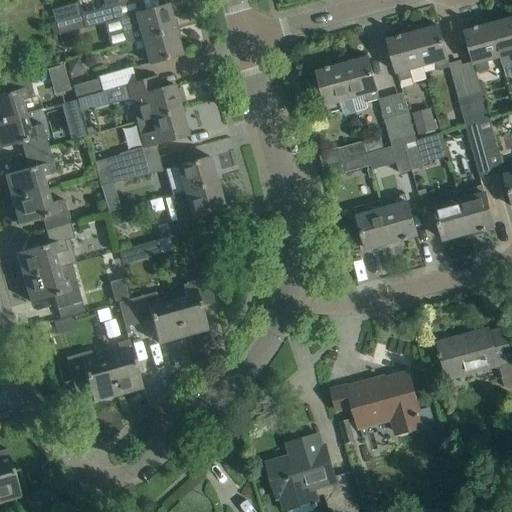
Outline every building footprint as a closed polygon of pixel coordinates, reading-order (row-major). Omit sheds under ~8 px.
[(133,41),(133,42),(175,30),(168,4),(144,11),(141,0),(130,0),(81,14),(81,15),(55,22),(50,23),(53,34),(58,33),(58,34),(84,26),(85,27),(119,18),(126,43),(133,41)] [(52,10),(55,22),(81,15),(81,14),(78,3),(52,10)] [(511,17),(491,23),(500,57),(503,65),(511,62),(511,17)] [(491,23),(466,30),(475,64),(477,72),(490,69),(488,60),(500,57),(491,23)] [(439,25),(415,32),(424,66),(436,62),(438,70),(451,67),(439,25)] [(136,51),(145,48),(149,63),(182,54),(175,30),(133,42),(136,51)] [(411,69),(424,66),(415,32),(388,39),(400,81),(413,78),(411,69)] [(368,57),(344,64),(357,111),(366,109),(368,106),(368,102),(380,99),(368,57)] [(329,112),(342,109),(343,111),(346,115),(357,111),(344,64),(318,71),(329,112)] [(0,94),(0,120),(23,114),(19,100),(35,96),(28,72),(3,79),(7,92),(0,94)] [(74,86),(77,98),(102,91),(99,79),(74,86)] [(138,96),(129,98),(133,110),(137,123),(152,119),(181,111),(180,105),(184,104),(180,90),(176,91),(174,86),(138,96)] [(77,98),(80,110),(106,103),(102,91),(77,98)] [(483,92),(472,95),(479,122),(491,119),(484,92),(483,92)] [(472,95),(458,99),(466,126),(479,122),(472,95)] [(432,107),(413,113),(419,134),(438,129),(432,107)] [(144,147),(120,153),(121,154),(124,167),(159,157),(156,144),(169,140),(188,135),(181,111),(152,119),(156,131),(140,136),(144,147)] [(398,115),(405,142),(417,139),(410,112),(398,115)] [(0,147),(21,142),(24,154),(48,148),(41,123),(27,127),(23,114),(0,120),(0,147)] [(386,119),(393,146),(405,142),(398,115),(386,119)] [(479,122),(494,174),(504,171),(511,198),(511,164),(504,166),(491,119),(479,122)] [(481,178),(494,174),(479,122),(466,126),(481,178)] [(405,142),(413,169),(425,166),(417,139),(405,142)] [(339,148),(342,160),(368,153),(365,140),(358,142),(339,148)] [(393,146),(400,172),(413,169),(405,142),(393,146)] [(4,174),(11,199),(47,189),(43,175),(55,171),(48,148),(24,154),(28,168),(4,174)] [(387,151),(371,156),(375,168),(390,164),(387,151)] [(342,160),(345,171),(345,172),(372,164),(368,153),(342,160)] [(95,161),(98,175),(124,167),(121,154),(95,161)] [(169,194),(170,195),(217,182),(210,156),(165,169),(172,194),(169,194)] [(98,175),(101,186),(127,179),(124,167),(98,175)] [(176,220),(158,225),(161,237),(187,231),(211,224),(208,211),(224,206),(217,182),(170,195),(176,220)] [(458,191),(461,200),(469,232),(495,225),(483,184),(458,191)] [(42,217),(45,230),(70,223),(63,198),(50,201),(47,189),(11,199),(18,224),(42,217)] [(396,205),(384,208),(393,241),(418,234),(412,215),(407,193),(394,196),(396,205)] [(432,199),(438,220),(444,239),(469,232),(461,200),(448,204),(446,195),(432,199)] [(381,200),(368,203),(355,207),(367,248),(393,241),(384,208),(383,208),(381,200)] [(123,209),(110,213),(114,226),(127,222),(123,209)] [(16,253),(23,277),(76,261),(70,238),(74,237),(70,223),(45,230),(49,243),(16,253)] [(196,264),(198,274),(207,272),(204,262),(196,264)] [(71,263),(23,277),(30,302),(54,295),(57,308),(82,301),(75,276),(71,263)] [(186,296),(172,300),(183,336),(207,329),(201,305),(214,302),(207,277),(183,284),(186,296)] [(114,301),(129,297),(123,278),(109,282),(114,301)] [(156,291),(132,298),(139,323),(151,319),(158,343),(183,336),(172,300),(159,303),(156,291)] [(120,301),(118,302),(120,311),(125,326),(125,327),(139,323),(132,298),(130,298),(120,301)] [(74,316),(54,321),(57,334),(77,329),(74,316)] [(46,321),(36,324),(39,333),(49,330),(46,321)] [(448,379),(498,365),(502,378),(511,375),(511,357),(504,328),(489,332),(488,328),(438,342),(441,353),(438,354),(440,358),(442,357),(448,379)] [(121,355),(107,359),(118,394),(142,388),(137,368),(128,339),(117,343),(121,355)] [(94,363),(90,350),(66,357),(73,382),(86,378),(93,402),(118,394),(107,359),(94,363)] [(349,387),(354,406),(360,427),(393,417),(398,433),(422,425),(418,410),(419,409),(414,392),(409,373),(383,380),(384,383),(368,388),(366,382),(349,387)] [(341,422),(346,443),(354,440),(349,420),(341,422)] [(330,511),(357,511),(346,473),(334,477),(325,445),(323,446),(319,434),(286,444),(289,456),(267,462),(282,510),(289,508),(295,511),(301,511),(306,503),(320,499),(319,495),(325,493),(330,511)] [(0,502),(21,496),(7,449),(0,450),(0,502)]
